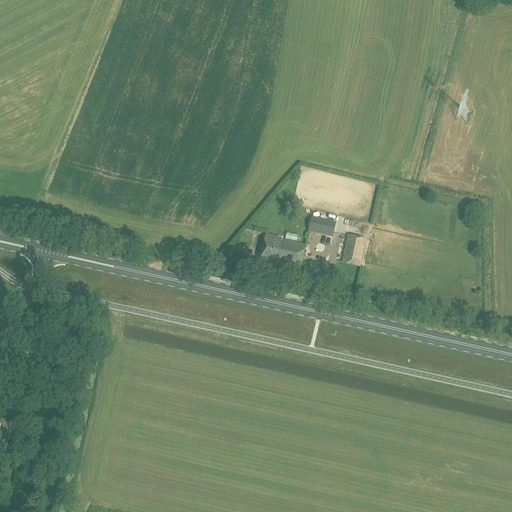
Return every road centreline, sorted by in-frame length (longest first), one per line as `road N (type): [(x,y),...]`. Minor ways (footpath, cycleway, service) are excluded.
road 1 (primary): [(511,354),(45,251)]
road 2 (tertiary): [(0,455),(45,251)]
